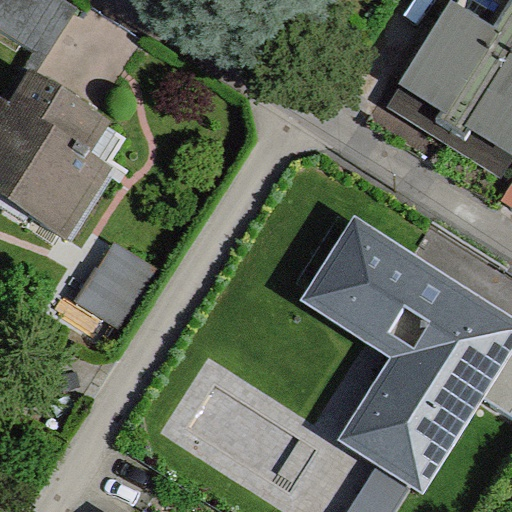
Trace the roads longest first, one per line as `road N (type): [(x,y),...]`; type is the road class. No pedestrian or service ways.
road 1 (residential): [(296,105),(46,511)]
road 2 (residential): [(511,240),(296,105)]
road 3 (residential): [(296,105),(129,0)]
